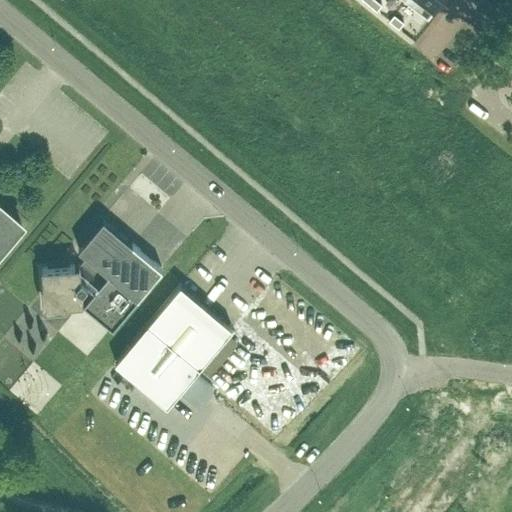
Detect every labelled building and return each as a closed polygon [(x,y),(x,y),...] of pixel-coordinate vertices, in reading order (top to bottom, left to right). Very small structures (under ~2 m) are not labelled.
[(409,0),(427,14),(438,0),(409,0)] [(394,11),(388,17),(398,25),(403,19),(394,11)] [(0,247),(21,223),(0,205),(0,247)] [(161,267),(102,218),(77,247),(86,254),(78,263),(40,266),(43,305),(82,301),(111,326),(161,267)] [(231,326),(179,283),(114,360),(166,404),(231,326)] [(38,361),(13,389),(42,414),(66,386),(38,361)]
